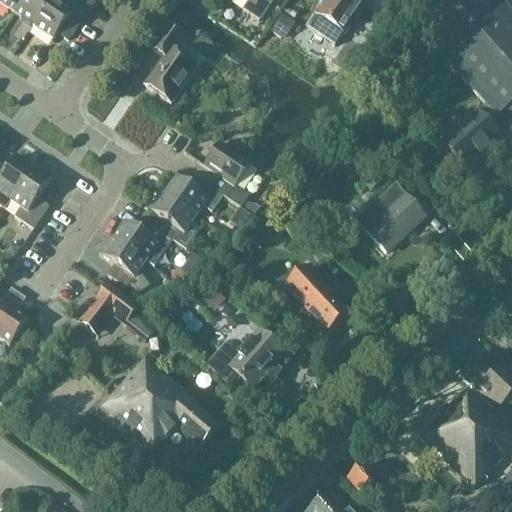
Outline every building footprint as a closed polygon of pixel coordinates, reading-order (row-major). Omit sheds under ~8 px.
[(0,0),(0,6),(14,16),(25,0),(0,0)] [(32,29),(52,1),(50,0),(25,0),(14,16),(32,29)] [(52,1),(32,29),(52,43),(56,37),(66,44),(74,33),(89,12),(94,4),(91,2),(92,1),(90,0),(67,0),(62,8),(52,1)] [(266,0),(243,0),(247,3),(241,12),(258,23),(272,3),(266,0)] [(334,49),(343,35),(343,36),(364,7),(353,0),(327,0),(316,17),(317,18),(308,31),(334,49)] [(380,8),(385,0),(373,0),(374,3),(380,8)] [(511,104),(511,17),(496,0),(441,0),(430,10),(439,20),(421,35),(485,107),(495,118),(496,119),(511,104)] [(295,22),(284,15),(271,35),(281,42),(295,22)] [(144,88),(170,106),(195,70),(173,54),(183,39),(167,27),(151,51),(163,60),(144,88)] [(486,126),(495,118),(485,107),(476,115),(475,114),(439,146),(463,173),(499,141),(486,126)] [(257,174),(247,168),(249,166),(219,146),(203,169),(215,177),(207,188),(222,199),(254,221),(259,213),(245,204),(249,198),(243,194),(257,174)] [(365,156),(352,166),(358,175),(357,176),(370,192),(385,181),(365,156)] [(0,179),(0,209),(4,213),(10,204),(32,171),(15,159),(0,179)] [(32,171),(10,204),(20,210),(14,219),(32,232),(47,211),(35,203),(50,183),(32,171)] [(222,199),(207,188),(201,184),(195,194),(174,180),(163,196),(195,219),(202,209),(211,215),(222,199)] [(61,205),(73,194),(65,185),(53,196),(61,205)] [(395,189),(356,224),(364,233),(385,255),(424,220),(403,197),(395,189)] [(163,196),(150,214),(165,225),(159,234),(172,243),(185,252),(197,235),(188,229),(195,219),(163,196)] [(172,243),(151,229),(145,238),(124,224),(113,241),(154,270),(161,260),(172,243)] [(154,270),(113,241),(110,239),(109,241),(112,242),(102,257),(100,255),(98,257),(115,269),(109,278),(107,277),(106,278),(123,289),(128,289),(139,296),(149,289),(138,274),(144,265),(153,271),(154,270)] [(4,254),(3,255),(12,261),(13,260),(19,251),(10,245),(4,254)] [(233,259),(242,267),(252,257),(243,249),(233,259)] [(320,250),(311,258),(318,265),(327,257),(320,250)] [(275,295),(295,316),(301,310),(325,336),(346,316),(320,288),(324,286),(308,268),(292,283),(290,281),(275,295)] [(177,272),(170,282),(175,285),(180,288),(186,278),(177,272)] [(166,279),(162,286),(171,292),(175,285),(170,282),(166,279)] [(160,328),(136,310),(107,287),(78,325),(97,340),(113,321),(146,345),(160,328)] [(13,302),(18,295),(11,290),(6,297),(13,302)] [(18,295),(13,302),(19,307),(25,299),(18,295)] [(0,320),(8,309),(0,303),(0,320)] [(0,342),(8,348),(27,322),(8,309),(0,320),(0,342)] [(165,318),(159,324),(171,335),(177,329),(165,318)] [(270,371),(283,356),(259,335),(246,349),(240,345),(238,344),(234,344),(231,344),(228,345),(225,347),(206,369),(219,380),(231,391),(239,381),(251,392),(262,380),(266,383),(274,374),(270,371)] [(511,351),(503,360),(511,370),(511,351)] [(511,375),(509,373),(500,382),(476,359),(459,376),(498,413),(502,408),(505,410),(511,403),(511,375)] [(162,446),(177,430),(199,450),(218,430),(195,410),(198,407),(146,360),(99,411),(149,456),(160,444),(162,446)] [(511,433),(467,391),(420,441),(472,490),(483,477),(510,449),(511,447),(511,433)] [(360,495),(373,482),(360,469),(347,481),(360,495)] [(348,511),(331,494),(312,511),(348,511)]
